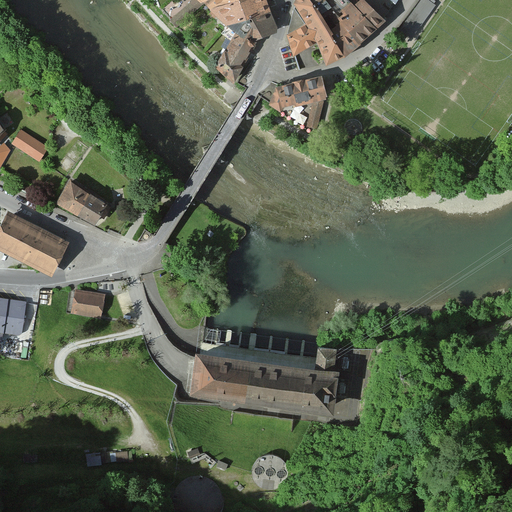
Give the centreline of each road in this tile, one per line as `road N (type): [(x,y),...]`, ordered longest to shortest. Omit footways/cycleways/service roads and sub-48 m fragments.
road 1 (residential): [(261,75),(160,238),(136,253)]
road 2 (residential): [(261,75),(344,66),(408,0)]
